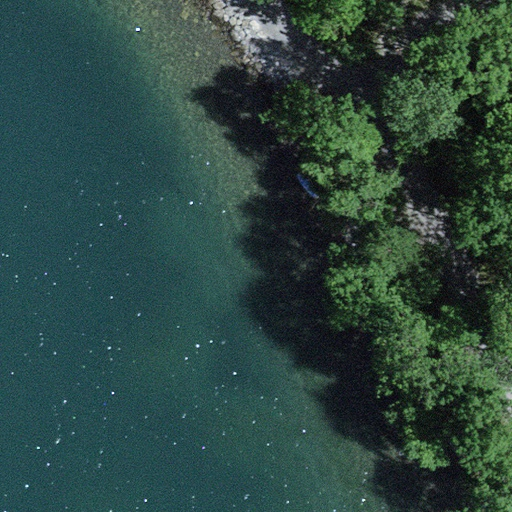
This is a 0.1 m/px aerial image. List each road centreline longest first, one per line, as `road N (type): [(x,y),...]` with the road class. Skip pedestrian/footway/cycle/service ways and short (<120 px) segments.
road 1 (track): [(328,80),(511,397)]
road 2 (track): [(465,0),(328,80),(270,0)]
